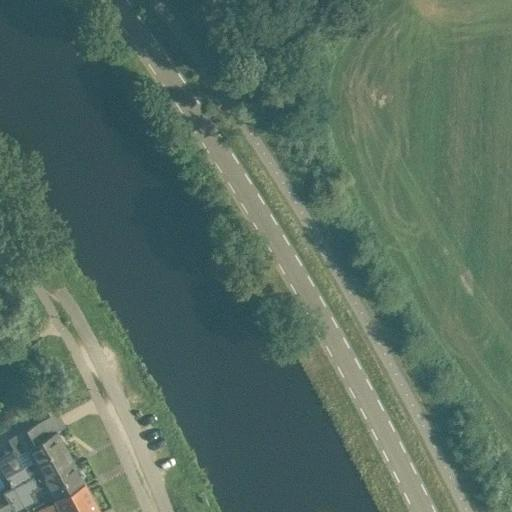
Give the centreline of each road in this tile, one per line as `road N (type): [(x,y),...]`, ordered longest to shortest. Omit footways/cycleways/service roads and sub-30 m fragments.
road 1 (tertiary): [(115,0),(324,326),(420,511)]
road 2 (unclassified): [(167,511),(65,290)]
